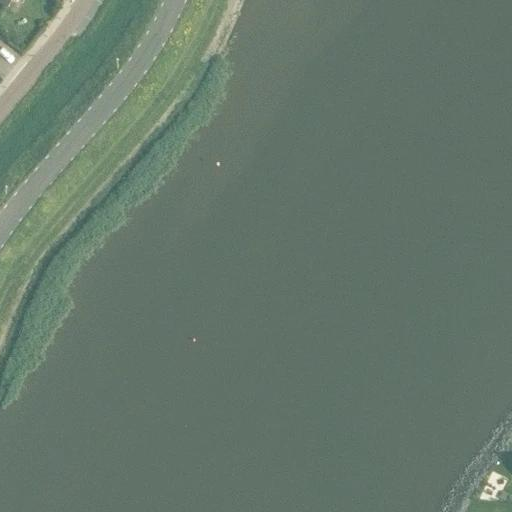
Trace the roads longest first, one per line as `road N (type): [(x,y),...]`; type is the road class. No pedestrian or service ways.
road 1 (tertiary): [(0,227),(110,99),(163,28),(173,0)]
road 2 (residential): [(0,111),(83,0)]
